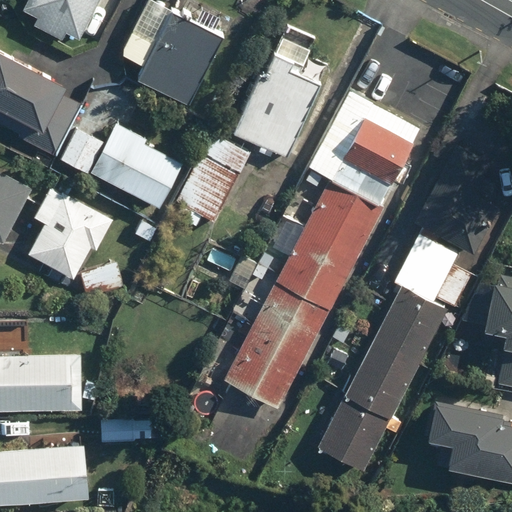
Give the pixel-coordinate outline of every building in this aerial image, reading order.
[(26,0),(20,13),(62,36),(67,28),(80,35),(99,0),(26,0)] [(222,0),(261,20),(271,0),(222,0)] [(120,49),(146,61),(138,76),(190,101),(225,30),(172,5),(157,37),(131,25),(120,49)] [(319,38),(286,23),(236,131),(291,156),(326,80),(304,70),(319,38)] [(0,44),(0,120),(21,132),(13,146),(27,154),(34,140),(60,154),(78,121),(88,103),(64,90),(68,82),(0,44)] [(332,178),(384,206),(428,125),(352,84),(309,166),(332,178)] [(78,121),(60,154),(160,209),(187,160),(150,139),(153,135),(120,117),(108,137),(78,121)] [(177,196),(185,200),(179,212),(199,222),(205,210),(216,216),(252,147),(213,127),(177,196)] [(477,193),(495,158),(457,139),(416,219),(476,250),(499,205),(477,193)] [(0,239),(5,242),(36,189),(0,167),(0,239)] [(384,206),(332,178),(226,378),(235,383),(278,405),(384,206)] [(113,216),(50,182),(34,213),(47,220),(31,249),(76,273),(79,268),(92,243),(97,245),(113,216)] [(400,276),(436,298),(438,294),(454,304),(474,272),(455,262),(460,250),(421,233),(400,276)] [(511,272),(496,270),(488,326),(508,328),(500,384),(511,385),(511,272)] [(451,308),(401,281),(317,441),(367,468),(451,308)] [(82,351),(0,353),(0,409),(83,407),(82,351)] [(503,407),(437,394),(430,431),(451,435),(448,464),(511,471),(511,418),(501,417),(503,407)] [(86,441),(0,448),(0,503),(91,495),(86,441)]
